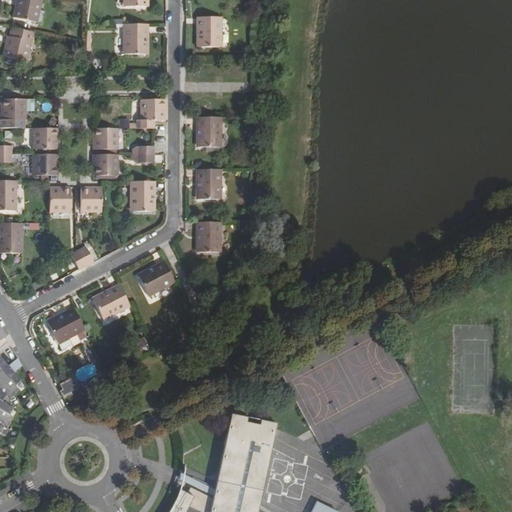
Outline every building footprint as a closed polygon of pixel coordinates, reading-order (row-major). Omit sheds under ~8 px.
[(42,0),(17,0),(13,18),(37,23),(42,0)] [(221,17),(196,17),(196,47),(221,47),(221,17)] [(148,54),(148,24),(123,24),(123,54),(148,54)] [(34,33),(11,28),(9,37),(7,36),(3,57),(27,62),(34,33)] [(26,111),(26,99),(1,99),(1,120),(0,119),(0,128),(24,128),(23,120),(26,120),(26,111)] [(137,129),(153,129),(154,129),(154,120),(166,120),(166,100),(140,100),(140,121),(137,121),(137,129)] [(221,147),(221,117),(196,117),(196,148),(221,147)] [(33,149),(59,149),(59,128),(33,128),(33,149)] [(118,129),(93,128),(93,149),(118,149),(118,129)] [(12,146),(0,146),(0,154),(12,154),(12,146)] [(154,155),(154,147),(153,147),(136,146),(136,155),(154,155)] [(12,154),(0,154),(0,162),(12,163),(12,154)] [(33,176),(59,176),(59,154),(33,154),(33,176)] [(118,155),(93,154),(93,176),(97,176),(114,176),(118,176),(118,155)] [(154,163),(154,155),(136,155),(136,163),(154,163)] [(221,169),(196,169),(196,200),(221,200),(221,169)] [(0,211),(17,211),(17,181),(0,181),(0,211)] [(155,212),(156,182),(130,181),(130,212),(155,212)] [(71,212),(71,187),(50,187),(50,212),(71,212)] [(81,213),(101,213),(101,187),(81,187),(81,190),(81,209),(81,213)] [(221,222),(196,222),(196,252),(221,252),(221,222)] [(23,223),(0,223),(0,252),(23,253),(23,223)] [(79,250),(87,266),(94,262),(86,246),(79,250)] [(71,254),(79,270),(87,266),(79,250),(71,254)] [(149,297),(175,283),(164,261),(137,275),(149,297)] [(131,306),(119,284),(92,298),(104,321),(131,306)] [(85,330),(74,308),(47,321),(58,341),(73,333),(75,336),(85,330)] [(73,333),(58,341),(60,346),(56,349),(57,351),(60,352),(63,350),(62,349),(77,341),(75,336),(73,333)] [(144,337),(137,340),(142,351),(149,348),(144,337)] [(20,380),(1,355),(0,356),(0,367),(0,368),(0,432),(0,433),(4,426),(8,428),(15,416),(11,413),(14,409),(4,401),(8,394),(11,397),(19,388),(16,385),(20,380)] [(60,384),(70,378),(67,373),(57,378),(60,384)] [(70,378),(76,390),(77,392),(81,390),(73,377),(70,378)] [(64,400),(65,399),(72,395),(71,392),(76,390),(70,378),(60,384),(59,385),(62,391),(60,392),(64,400)] [(230,418),(217,477),(216,483),(214,492),(185,477),(182,487),(180,492),(179,495),(176,502),(173,508),(170,511),(186,511),(189,507),(200,511),(333,511),(317,504),(313,511),(260,511),(258,511),(275,427),(230,418)]
